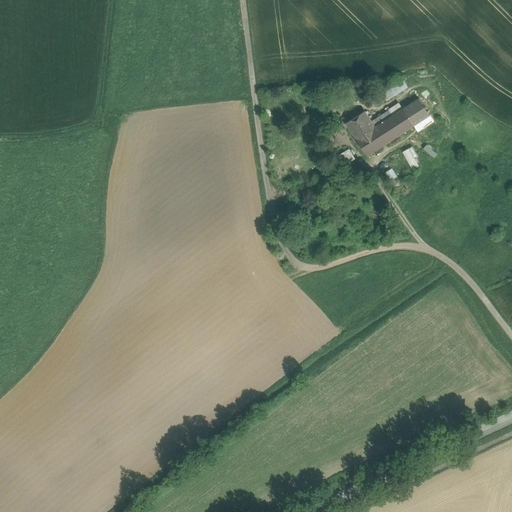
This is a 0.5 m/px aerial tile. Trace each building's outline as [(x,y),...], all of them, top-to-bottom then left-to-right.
[(371,93),(363,98),(367,104),(369,103),(372,107),(407,85),(404,80),(375,98),(371,93)] [(389,110),(372,121),(375,126),(356,138),(367,155),(430,115),(419,99),(392,116),(389,110)] [(427,99),(423,102),(429,110),(433,107),(427,99)] [(365,111),(346,122),(356,138),(375,126),(372,121),(365,111)] [(410,146),(402,150),(411,169),(420,164),(410,146)] [(350,150),(340,155),(345,164),(355,158),(350,150)]
